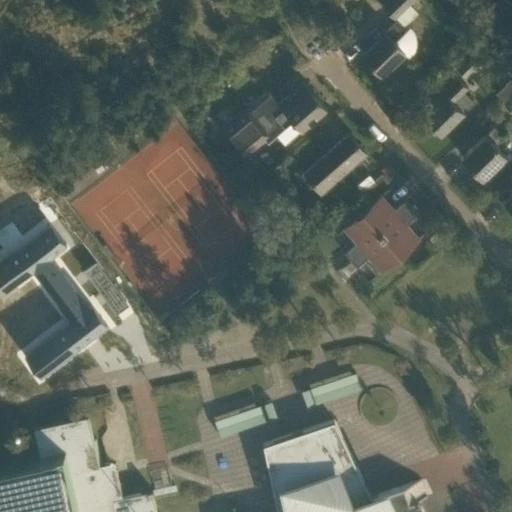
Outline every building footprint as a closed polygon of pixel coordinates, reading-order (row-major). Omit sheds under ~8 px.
[(394,18),(413,0),(384,0),(381,4),(394,18)] [(410,31),(408,29),(406,31),(395,19),(384,30),(378,24),(365,37),(370,43),(361,52),(381,73),(403,51),(408,56),(409,55),(411,53),(412,51),(413,49),(413,47),(413,46),(414,44),(414,40),(413,38),(413,36),(412,34),(410,31)] [(468,78),(487,59),(473,44),(453,64),(468,78)] [(434,102),(421,114),(439,133),(463,110),(462,109),(472,100),(464,90),(467,87),(457,76),(443,89),(440,86),(429,97),(434,102)] [(326,107),(308,86),(293,99),(288,94),(278,103),(270,93),(250,110),(246,107),(220,129),(243,156),(265,137),(268,141),(276,134),(284,143),(300,129),(326,107)] [(511,126),(506,120),(501,126),(506,132),(511,126)] [(497,122),(461,156),(481,176),(504,154),(494,144),(506,132),(501,126),(497,122)] [(347,133),(325,152),(342,172),(365,152),(347,133)] [(342,172),(325,152),(303,172),(320,192),(342,172)] [(511,189),(503,199),(511,208),(511,189)] [(379,194),(361,210),(380,232),(412,205),(405,197),(392,208),(379,194)] [(412,205),(380,232),(400,254),(418,238),(405,222),(417,211),(412,205)] [(380,232),(361,210),(342,227),(355,242),(343,252),(349,260),(380,232)] [(50,225),(0,262),(0,286),(5,292),(33,271),(53,255),(66,245),(50,225)] [(400,254),(380,232),(349,260),(350,260),(355,267),(368,256),(381,270),(400,254)] [(53,255),(33,271),(36,275),(67,315),(70,320),(91,304),(88,298),(57,260),(53,255)] [(350,260),(341,267),(347,274),(355,267),(350,260)] [(233,282),(227,272),(220,277),(226,286),(233,282)] [(70,320),(24,355),(40,376),(107,325),(91,304),(70,320)] [(317,401),(365,385),(359,369),(311,385),(317,401)] [(225,432),(269,417),(264,401),(219,417),(225,432)] [(114,511),(112,498),(122,496),(116,464),(108,460),(104,461),(99,437),(92,438),(87,416),(64,421),(63,415),(56,416),(57,423),(33,428),(40,457),(0,465),(0,511),(114,511)] [(422,511),(418,500),(427,496),(421,479),(371,496),(334,419),(262,443),(276,511),(422,511)] [(114,511),(155,511),(151,490),(122,496),(112,498),(114,511)]
